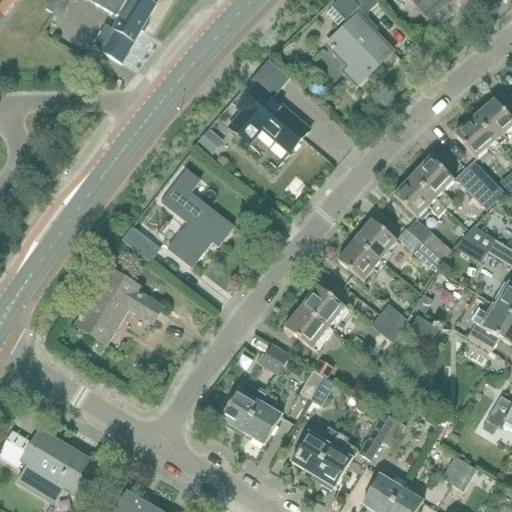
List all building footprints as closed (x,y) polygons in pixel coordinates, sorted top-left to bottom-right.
[(7,0),(3,7),(14,14),(22,0),(7,0)] [(52,0),(45,12),(62,21),(73,0),(52,0)] [(83,0),(112,17),(116,19),(127,0),(83,0)] [(97,42),(92,50),(121,67),(126,59),(141,33),(143,34),(148,27),(146,25),(156,7),(144,0),(132,0),(119,21),(113,32),(105,27),(97,42)] [(379,5),(374,0),(341,0),(332,9),(345,22),(351,16),(355,20),(327,48),(339,61),(346,54),(354,63),(343,74),(357,88),(392,54),(374,35),(371,37),(364,30),(367,28),(362,23),(366,20),(365,18),(379,5)] [(409,0),(416,8),(422,3),(434,18),(451,4),(448,0),(409,0)] [(229,132),(244,144),(250,149),(262,134),(289,157),(310,132),(274,101),(290,81),(269,63),(251,83),(258,89),(238,112),(242,116),(229,132)] [(504,139),(511,131),(511,123),(494,102),(474,120),(499,148),(507,141),(504,139)] [(491,155),(499,148),(474,120),(454,137),(477,163),(489,152),(491,155)] [(209,132),(204,138),(199,144),(210,154),(220,143),(209,132)] [(446,212),(453,205),(443,195),(454,184),(430,160),(412,179),(439,205),(446,212)] [(489,216),(497,207),(480,188),(465,173),(454,183),(457,186),(460,187),(489,216)] [(190,196),(200,184),(186,174),(161,206),(188,227),(168,253),(192,271),(212,245),(218,250),(234,230),(190,196)] [(446,212),(439,205),(412,179),(393,198),(418,222),(429,210),(439,220),(446,212)] [(480,188),(497,207),(506,198),(489,179),(480,188)] [(423,247),(444,265),(451,254),(432,236),(416,222),(407,233),(423,247)] [(387,257),(397,245),(371,223),(354,243),(383,267),(390,259),(387,257)] [(488,254),(511,269),(511,268),(511,252),(475,230),(465,241),(488,254)] [(150,265),(160,252),(132,231),(121,243),(150,265)] [(481,266),(488,254),(465,241),(454,251),(481,266)] [(377,275),(383,267),(354,243),(337,263),(364,285),(374,273),(377,275)] [(436,277),(444,265),(423,247),(414,257),(436,277)] [(136,296),(140,290),(111,273),(76,330),(105,347),(128,310),(154,325),(162,311),(136,296)] [(508,289),(494,280),(482,300),(492,306),(511,318),(511,287),(510,286),(508,289)] [(349,314),(345,311),(317,289),(301,310),(329,332),(338,320),(341,322),(348,314),(349,315),(349,314)] [(426,315),(432,306),(423,300),(417,310),(426,315)] [(511,348),(511,318),(492,306),(487,315),(480,311),(472,323),(476,326),(467,340),(491,355),(500,341),(511,348)] [(380,318),(401,334),(407,323),(388,307),(380,318)] [(320,344),(329,332),(301,310),(284,331),(316,356),(317,355),(316,354),(323,346),(320,344)] [(399,336),(401,334),(380,318),(371,329),(393,346),(394,346),(399,337),(400,336),(399,336)] [(430,345),(437,333),(418,321),(410,334),(430,345)] [(262,356),(257,365),(279,378),(284,370),(287,372),(293,361),(272,348),(265,358),(262,356)] [(328,381),(334,371),(320,362),(314,372),(328,381)] [(311,403),(325,381),(313,374),(300,396),(311,403)] [(325,381),(311,403),(321,408),(334,387),(325,381)] [(242,435),(260,406),(265,397),(244,384),(221,422),(242,435)] [(270,412),(277,401),(267,395),(265,397),(260,406),(242,435),(264,448),(271,437),(273,439),(278,430),(276,429),(282,419),(270,412)] [(511,406),(501,400),(482,431),(492,437),(497,430),(501,433),(506,425),(511,428),(511,406)] [(371,464),(382,445),(396,423),(384,416),(359,457),(371,464)] [(403,429),(404,428),(396,423),(382,445),(392,451),(405,430),(403,429)] [(313,478),(338,436),(328,430),(321,442),(309,435),(291,465),(313,478)] [(29,469),(19,485),(54,506),(58,498),(63,491),(92,509),(103,490),(80,476),(88,463),(66,450),(40,434),(27,457),(34,461),(30,467),(29,469)] [(335,491),(353,462),(358,454),(346,447),(349,443),(338,436),(313,478),(335,491)] [(453,488),(466,466),(455,460),(442,481),(453,488)] [(466,466),(453,488),(463,494),(476,472),(466,466)] [(369,511),(389,511),(402,492),(380,478),(362,508),(369,511)] [(418,511),(423,505),(402,492),(389,511),(418,511)] [(148,511),(144,509),(145,507),(128,497),(118,511),(148,511)]
